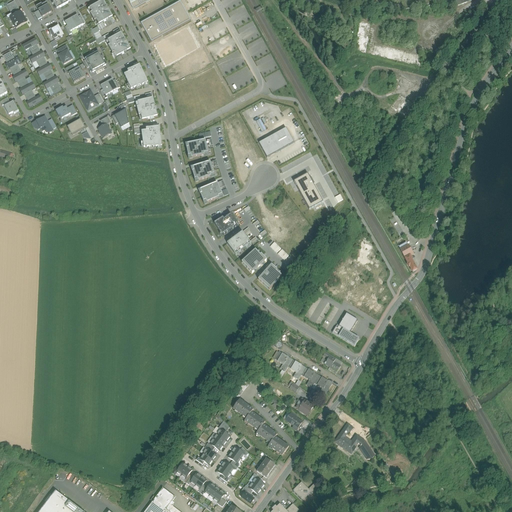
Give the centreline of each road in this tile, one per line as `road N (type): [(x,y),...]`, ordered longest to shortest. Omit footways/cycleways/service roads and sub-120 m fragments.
road 1 (tertiary): [(511,49),(469,112),(420,277),(361,364)]
road 2 (residential): [(361,364),(246,287),(196,217)]
road 3 (residential): [(196,217),(162,86),(145,53)]
road 4 (tertiary): [(349,386),(257,511)]
